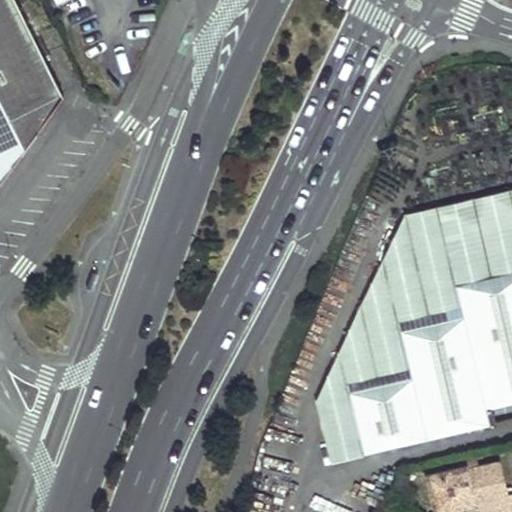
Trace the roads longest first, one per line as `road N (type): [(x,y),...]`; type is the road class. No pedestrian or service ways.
road 1 (primary): [(136,511),(170,420),(333,107)]
road 2 (primary): [(191,173),(67,511)]
road 3 (primary): [(268,0),(191,173)]
road 4 (primary): [(200,0),(206,91),(182,153),(191,173)]
road 5 (primary): [(333,107),(378,90),(429,0)]
road 6 (primary): [(333,107),(388,0)]
